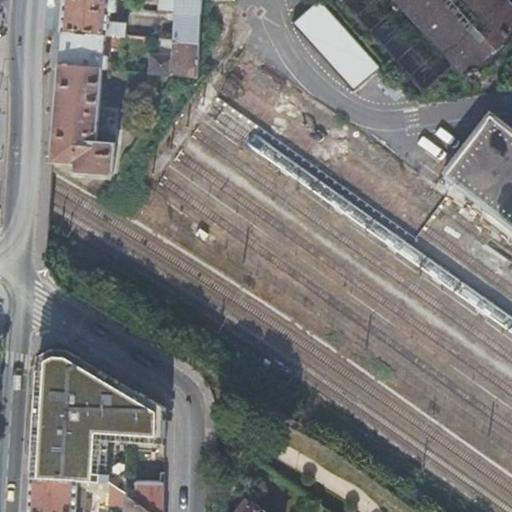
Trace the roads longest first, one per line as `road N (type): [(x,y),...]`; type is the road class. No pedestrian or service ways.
road 1 (residential): [(187,511),(187,401),(16,285)]
road 2 (secondary): [(16,285),(28,0)]
road 3 (secondary): [(3,511),(16,285)]
